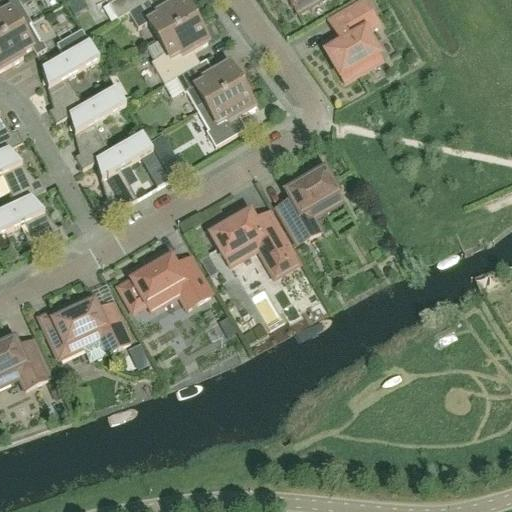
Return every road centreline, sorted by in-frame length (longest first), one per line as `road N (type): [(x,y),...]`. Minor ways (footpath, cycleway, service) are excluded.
road 1 (residential): [(107,255),(302,142),(315,124),(316,107),(238,0)]
road 2 (unclassified): [(138,511),(243,502),(365,511)]
road 3 (residential): [(107,255),(0,101)]
